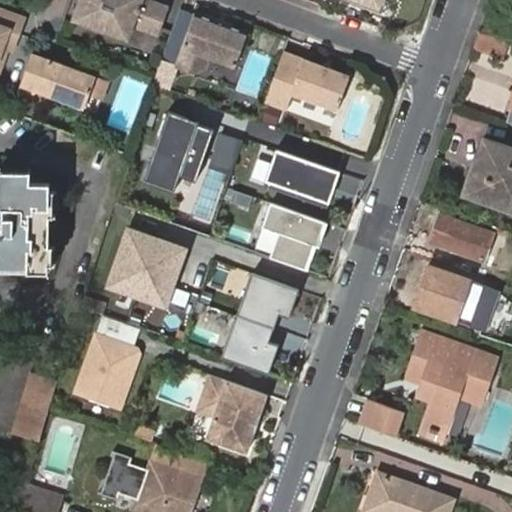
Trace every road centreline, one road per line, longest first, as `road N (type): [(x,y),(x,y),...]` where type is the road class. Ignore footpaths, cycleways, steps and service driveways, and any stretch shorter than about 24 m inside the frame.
road 1 (residential): [(436,66),(283,511)]
road 2 (residential): [(255,0),(436,66)]
